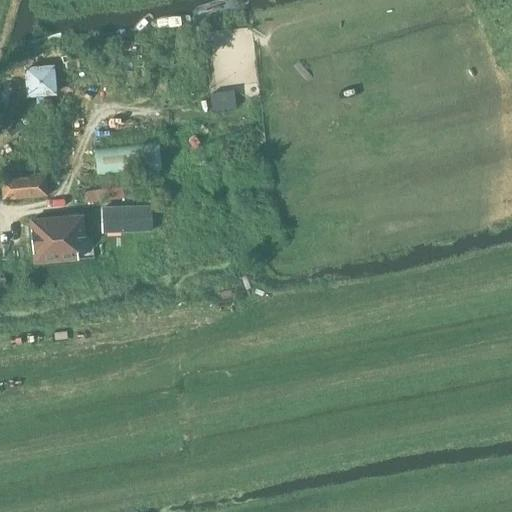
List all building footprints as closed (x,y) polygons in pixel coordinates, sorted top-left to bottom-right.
[(55,67),(24,70),(27,95),(57,91),(55,67)] [(235,92),(209,95),(211,111),(236,108),(235,92)] [(158,140),(94,147),(97,177),(161,171),(158,140)] [(44,176),(1,180),(3,200),(45,196),(44,176)] [(122,178),(83,182),(85,202),(124,198),(122,178)] [(151,206),(102,209),(103,232),(152,230),(151,206)] [(83,216),(30,221),(34,264),(78,260),(76,238),(85,237),(83,216)]
